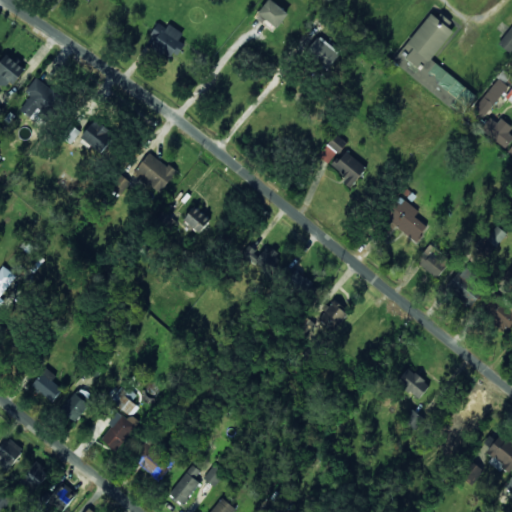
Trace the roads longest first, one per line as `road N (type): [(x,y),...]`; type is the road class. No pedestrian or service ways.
road 1 (residential): [(511,390),(217,151),(7,0)]
road 2 (residential): [(139,511),(0,397)]
